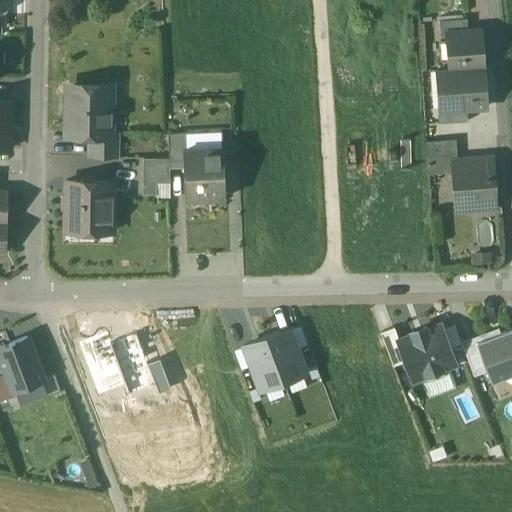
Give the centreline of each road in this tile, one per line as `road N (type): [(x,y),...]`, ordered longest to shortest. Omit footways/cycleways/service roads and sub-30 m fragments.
road 1 (residential): [(511,283),(32,293)]
road 2 (residential): [(32,293),(36,0)]
road 3 (track): [(120,511),(32,293)]
